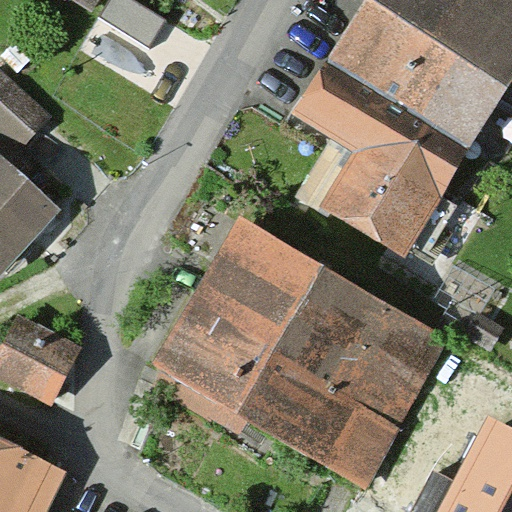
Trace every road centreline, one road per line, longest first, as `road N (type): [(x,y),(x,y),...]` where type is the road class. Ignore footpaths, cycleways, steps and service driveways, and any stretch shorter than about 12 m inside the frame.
road 1 (tertiary): [(175,511),(127,488),(106,455),(93,353),(142,210),(262,0)]
road 2 (track): [(106,455),(0,397)]
